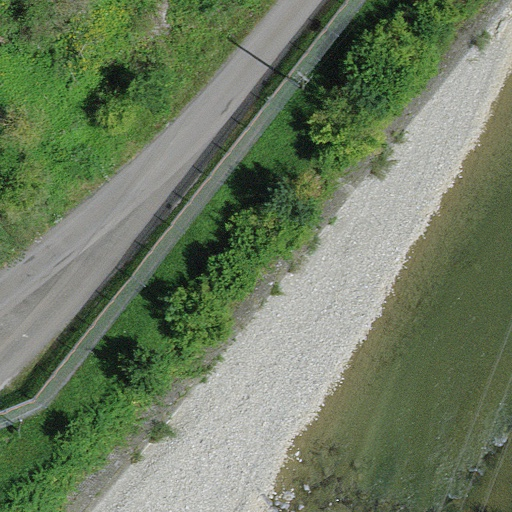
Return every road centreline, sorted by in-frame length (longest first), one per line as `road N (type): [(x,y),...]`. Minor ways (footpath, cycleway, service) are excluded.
road 1 (unclassified): [(300,0),(138,191)]
road 2 (track): [(0,348),(138,191)]
